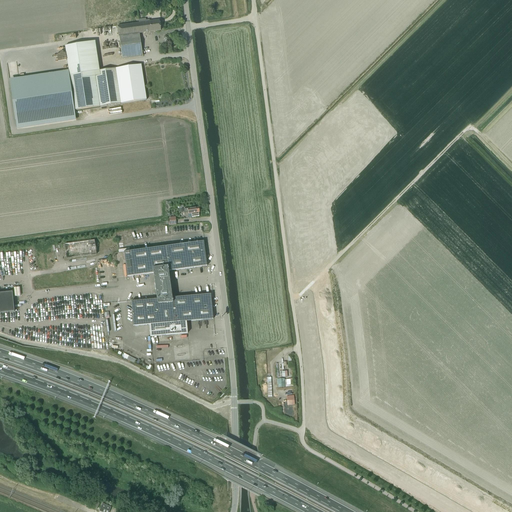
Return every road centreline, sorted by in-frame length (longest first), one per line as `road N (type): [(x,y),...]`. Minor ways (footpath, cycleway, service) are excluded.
road 1 (unclassified): [(303,424),(254,18)]
road 2 (motorway): [(347,511),(187,428),(0,351)]
road 3 (tertiary): [(187,27),(233,402)]
road 4 (motorway): [(0,370),(147,429),(310,511)]
road 5 (track): [(292,300),(459,135),(469,126),(477,131)]
road 6 (unknown): [(124,281),(137,343),(229,339)]
road 7 (unknown): [(124,281),(121,245),(215,232)]
